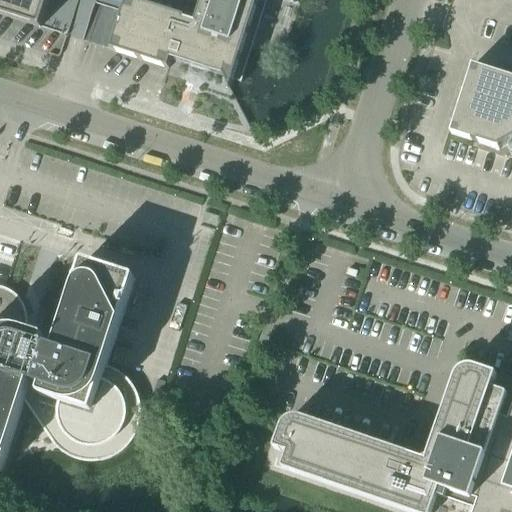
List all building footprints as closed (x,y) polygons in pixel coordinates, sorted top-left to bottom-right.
[(0,0),(0,16),(40,29),(49,0),(0,0)] [(202,0),(195,25),(194,24),(191,19),(187,22),(185,21),(185,19),(127,1),(120,24),(122,24),(120,30),(118,29),(111,52),(169,71),(172,62),(192,69),(192,70),(192,72),(193,73),(193,74),(194,75),(195,75),(197,76),(198,76),(199,75),(200,75),(201,74),(202,73),(202,72),(224,79),(230,91),(233,82),(241,84),(249,61),(252,50),(268,0),(202,0)] [(511,79),(473,67),(451,136),(472,143),(478,145),(499,151),(500,150),(509,145),(511,148),(510,150),(510,151),(510,152),(510,154),(511,155),(511,156),(511,79)] [(105,375),(135,283),(135,282),(135,281),(135,280),(134,280),(85,264),(84,264),(83,264),(83,265),(82,266),(55,351),(43,348),(45,342),(45,341),(45,340),(44,340),(20,332),(21,329),(21,326),(21,323),(21,320),(21,317),(20,314),(18,310),(16,307),(15,305),(13,303),(10,301),(8,299),(5,298),(2,297),(0,295),(0,474),(1,474),(1,475),(2,474),(3,474),(3,473),(27,396),(57,439),(59,442),(62,445),(65,447),(68,449),(71,451),(74,453),(78,454),(81,456),(85,456),(88,457),(92,457),(96,457),(100,456),(103,456),(107,454),(110,453),(114,451),(117,449),(120,447),(122,445),(125,442),(127,439),(129,436),(130,434),(132,431),(133,427),(134,424),(134,420),(135,417),(135,413),(134,409),(133,406),(132,402),(131,399),(130,395),(128,392),(126,389),(123,386),(121,384),(118,381),(115,379),(111,377),(108,376),(105,375)] [(346,276),(356,279),(357,274),(348,271),(346,276)] [(511,511),(511,409),(508,421),(500,418),(507,398),(507,397),(507,396),(506,395),(505,395),(492,390),(496,376),(475,369),(473,368),(471,368),(468,368),(466,369),(464,370),(462,371),(460,372),(458,374),(457,376),(456,378),(455,380),(426,462),(303,420),(299,419),(297,419),(295,419),(293,420),(290,420),(288,421),(286,423),(285,424),(283,426),(282,428),(281,430),(274,451),(288,456),(283,470),(283,471),(284,472),(400,511),(511,511)]
